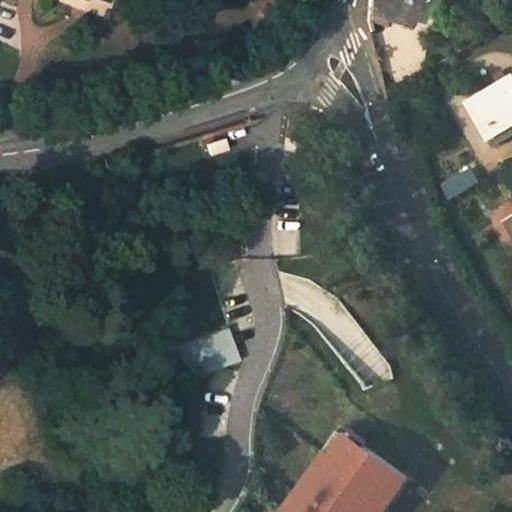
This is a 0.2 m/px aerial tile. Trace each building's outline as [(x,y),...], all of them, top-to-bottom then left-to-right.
[(370,0),(370,10),(413,27),(424,0),(370,0)] [(511,79),(510,77),(470,101),(496,143),(511,133),(511,79)] [(472,167),(445,183),(453,195),(479,179),(472,167)] [(215,297),(203,301),(214,330),(226,326),(215,297)] [(351,435),(365,445),(368,441),(345,424),(325,451),(329,455),(329,454),(334,458),(351,435)] [(382,511),(408,476),(365,445),(351,435),(334,458),(329,454),(329,455),(311,481),(315,484),(306,498),(301,494),(288,511),(382,511)] [(315,484),(311,481),(306,478),(296,491),(301,494),(306,498),(315,484)]
